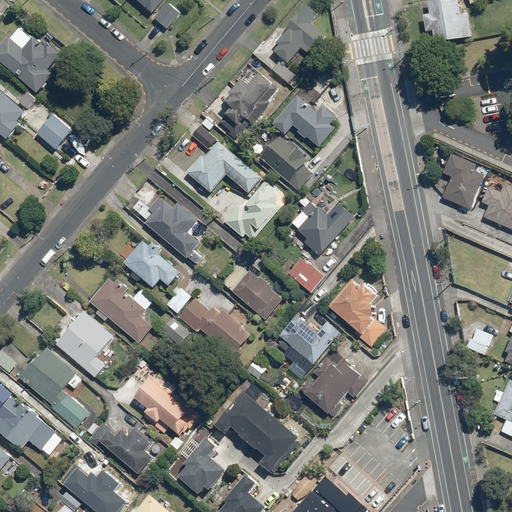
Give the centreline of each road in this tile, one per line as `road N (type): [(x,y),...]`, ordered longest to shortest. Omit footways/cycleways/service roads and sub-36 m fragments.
road 1 (secondary): [(462,511),(362,0)]
road 2 (residential): [(175,93),(0,300)]
road 3 (residential): [(64,0),(175,93)]
road 4 (residential): [(254,0),(175,93)]
